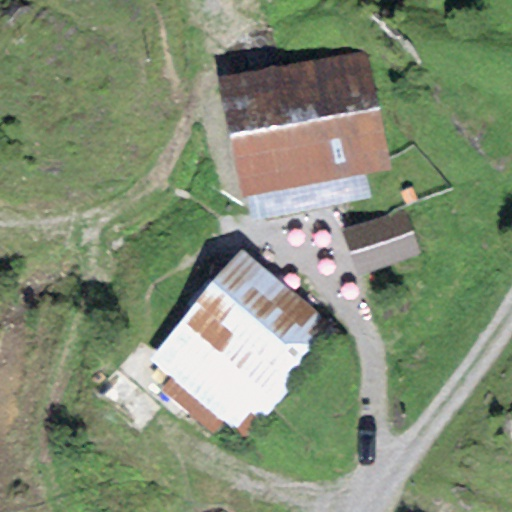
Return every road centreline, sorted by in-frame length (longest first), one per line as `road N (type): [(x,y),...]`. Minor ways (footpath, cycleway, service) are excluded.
road 1 (track): [(367,495),(375,371),(366,339),(310,263),(272,237)]
road 2 (track): [(367,495),(511,306)]
